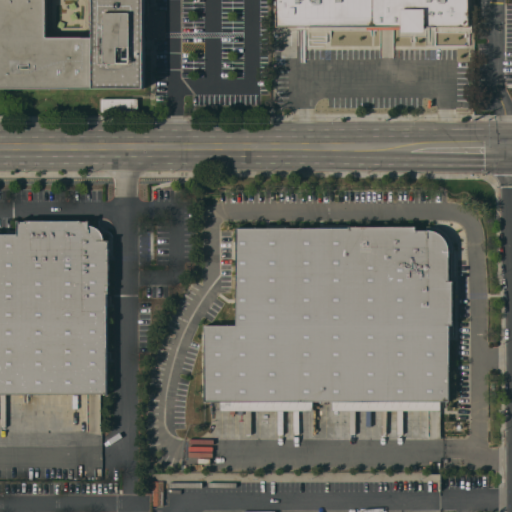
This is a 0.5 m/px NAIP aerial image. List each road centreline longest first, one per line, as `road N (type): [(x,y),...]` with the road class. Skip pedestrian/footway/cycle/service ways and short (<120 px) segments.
road 1 (primary): [(0,149),(244,151)]
road 2 (primary): [(244,151),(411,151)]
